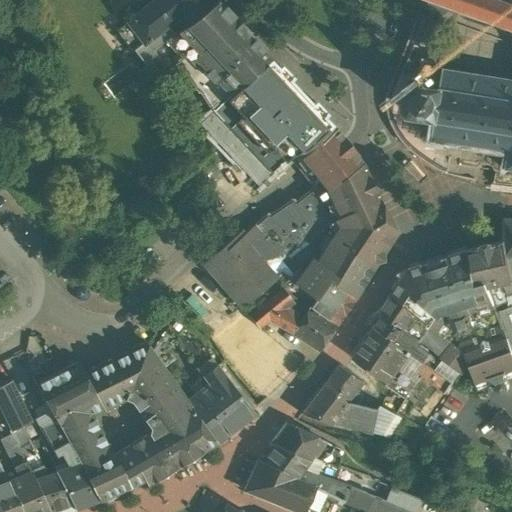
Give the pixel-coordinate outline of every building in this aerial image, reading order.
[(173,4),(177,0),(154,0),(128,21),(145,43),(182,14),(173,4)] [(182,14),(189,23),(215,2),(213,0),(177,0),(173,4),(182,14)] [(434,0),(492,21),(511,27),(511,2),(506,0),(434,0)] [(269,58),(216,2),(215,2),(189,23),(177,32),(198,54),(193,59),(226,95),(233,89),(240,87),(269,58)] [(198,54),(177,32),(165,42),(179,59),(177,61),(197,94),(199,93),(209,110),(226,95),(193,59),(198,54)] [(258,187),(288,158),(297,154),(305,150),(306,151),(330,129),(333,126),(324,117),(328,114),(315,101),(312,104),(290,81),(294,78),(281,65),(277,68),(270,60),(236,92),(234,91),(201,124),(258,187)] [(142,77),(132,63),(103,85),(113,98),(142,77)] [(511,78),(509,78),(510,75),(507,75),(506,78),(492,76),(492,73),(490,72),(489,76),(477,74),(477,68),(474,68),(473,74),(462,72),(463,66),(459,66),(459,71),(446,70),(447,64),(443,64),(439,88),(414,84),(411,101),(410,114),(434,118),(432,134),(427,137),(429,140),(433,138),(447,141),(446,145),(450,146),(451,141),(463,143),(462,148),(466,148),(467,144),(478,146),(477,150),(480,151),(481,146),(493,148),(492,152),(496,153),(497,149),(509,151),(507,167),(504,170),(506,172),(509,168),(511,168),(511,78)] [(343,138),(333,126),(330,129),(334,134),(333,143),(330,146),(327,145),(321,150),(321,155),(309,164),(308,164),(306,165),(308,167),(319,182),(342,163),(349,172),(361,161),(343,138)] [(330,129),(306,151),(305,150),(297,154),(306,165),(308,164),(309,164),(321,155),(321,150),(327,145),(330,146),(333,143),(334,134),(330,129)] [(361,161),(349,172),(342,163),(319,182),(326,190),(325,190),(338,217),(333,220),(339,231),(332,235),(315,260),(311,258),(294,284),(315,300),(329,281),(355,298),(377,262),(397,232),(383,205),(368,175),(363,164),(361,161)] [(308,167),(306,165),(303,168),(296,167),(301,173),(312,188),(319,182),(308,167)] [(241,235),(238,232),(204,261),(243,307),(281,274),(291,282),(292,282),(294,284),(311,258),(315,260),(332,235),(339,231),(333,220),(338,217),(325,190),(326,190),(319,182),(312,188),(295,201),(293,198),(269,214),(267,213),(241,235)] [(501,243),(469,251),(475,283),(487,280),(490,292),(505,334),(507,334),(511,347),(511,280),(506,255),(504,242),(501,243)] [(505,334),(490,292),(487,280),(475,283),(469,251),(448,258),(449,261),(423,269),(422,265),(410,269),(394,292),(466,354),(477,384),(490,380),(495,383),(493,389),(498,394),(504,394),(509,389),(507,382),(504,381),(504,374),(511,370),(511,347),(507,334),(505,334)] [(355,298),(329,281),(315,300),(312,305),(310,308),(336,325),(355,298)] [(294,284),(292,282),(291,282),(287,287),(283,289),(286,293),(286,294),(292,290),(303,299),(311,304),(312,305),(315,300),(294,284)] [(80,288),(76,292),(76,297),(78,301),(85,302),(89,298),(89,293),(86,288),(80,288)] [(286,294),(286,293),(283,289),(270,300),(278,312),(280,311),(290,303),(291,302),(286,294)] [(303,299),(292,290),(286,294),(291,302),(290,303),(293,306),(298,308),(303,299)] [(392,294),(380,311),(383,314),(402,326),(419,340),(444,359),(443,359),(461,373),(468,365),(464,354),(392,294)] [(255,313),(249,318),(254,323),(259,329),(268,321),(278,312),(270,300),(255,313)] [(336,325),(310,308),(312,305),(311,304),(299,322),(280,311),(278,312),(268,321),(292,334),(292,333),(318,351),(336,325)] [(402,326),(383,314),(374,327),(410,352),(419,340),(402,326)] [(198,340),(173,320),(164,332),(183,352),(198,340)] [(410,352),(374,327),(352,360),(388,385),(397,372),(410,352)] [(269,333),(231,368),(260,400),(298,365),(269,333)] [(218,368),(198,340),(183,352),(203,377),(218,368)] [(185,400),(145,342),(97,366),(118,403),(124,400),(130,402),(149,429),(148,434),(127,447),(132,456),(132,459),(135,460),(134,461),(140,471),(140,474),(143,476),(147,485),(161,476),(165,477),(166,473),(187,460),(191,461),(192,457),(217,444),(185,400)] [(453,384),(410,352),(397,372),(416,384),(422,377),(445,395),(453,384)] [(113,455),(92,416),(104,410),(83,374),(76,363),(35,384),(50,411),(80,462),(99,501),(129,486),(113,455)] [(362,383),(340,365),(323,386),(346,404),(347,403),(362,383)] [(118,403),(97,366),(84,373),(83,374),(104,410),(105,409),(118,403)] [(232,387),(218,368),(203,377),(208,383),(219,397),(232,387)] [(31,421),(11,380),(0,385),(0,411),(2,415),(10,432),(21,426),(31,421)] [(254,415),(232,387),(219,397),(208,383),(185,400),(217,444),(254,415)] [(346,404),(323,386),(301,414),(331,425),(385,436),(397,414),(382,405),(378,412),(347,403),(346,404)] [(80,462),(50,411),(36,419),(56,454),(57,455),(61,453),(69,467),(80,462)] [(323,441),(286,424),(271,443),(309,461),(311,458),(323,441)] [(21,426),(10,432),(11,434),(18,448),(29,443),(21,426)] [(11,434),(1,439),(20,476),(30,472),(18,448),(11,434)] [(343,451),(323,441),(311,458),(335,467),(336,467),(343,451)] [(46,477),(29,443),(18,448),(30,472),(35,482),(46,477)] [(309,461),(271,443),(257,461),(258,462),(298,479),(309,461)] [(123,449),(113,455),(129,486),(139,482),(144,480),(146,485),(147,485),(143,476),(140,474),(140,471),(134,461),(135,460),(132,459),(132,456),(127,447),(123,449)] [(61,453),(57,455),(56,454),(50,458),(57,472),(69,467),(61,453)] [(335,467),(311,458),(309,461),(298,479),(312,486),(319,477),(329,482),(335,467)] [(69,467),(57,472),(76,510),(99,501),(80,462),(69,467)] [(298,479),(258,462),(247,486),(305,510),(316,488),(312,486),(298,479)] [(20,476),(8,481),(20,511),(48,511),(35,482),(30,472),(20,476)] [(46,477),(35,482),(48,511),(68,511),(76,510),(57,472),(46,477)] [(0,484),(0,511),(20,511),(8,481),(0,484)] [(411,511),(334,484),(329,494),(336,498),(364,511),(365,511),(411,511)] [(304,511),(305,510),(247,486),(244,493),(293,511),(304,511)] [(316,488),(305,510),(310,511),(329,511),(336,498),(329,494),(316,488)] [(472,494),(465,508),(472,511),(473,511),(478,504),(472,494)]
